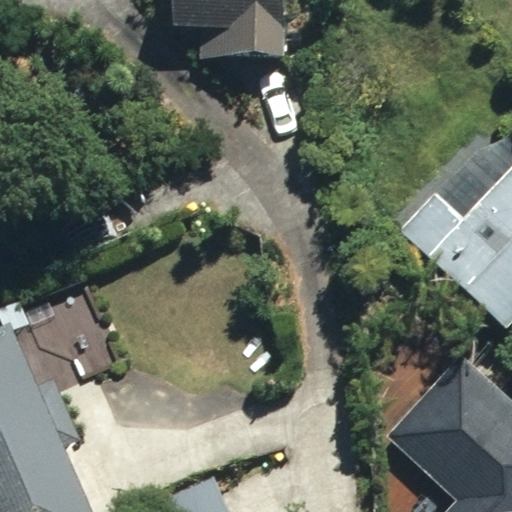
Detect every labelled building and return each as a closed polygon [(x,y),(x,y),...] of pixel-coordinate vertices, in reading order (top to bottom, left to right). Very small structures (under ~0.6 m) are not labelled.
[(194,70),(290,73),(293,0),(156,0),(163,6),(164,44),(196,45),(194,70)] [(393,242),(496,348),(503,342),(511,349),(511,177),(500,191),(473,162),(393,242)] [(0,246),(0,293),(2,299),(168,228),(148,183),(0,246)] [(72,511),(0,348),(0,347),(0,511),(72,511)] [(448,511),(511,511),(511,426),(453,370),(381,446),(448,511)] [(152,511),(216,511),(206,488),(152,511)]
